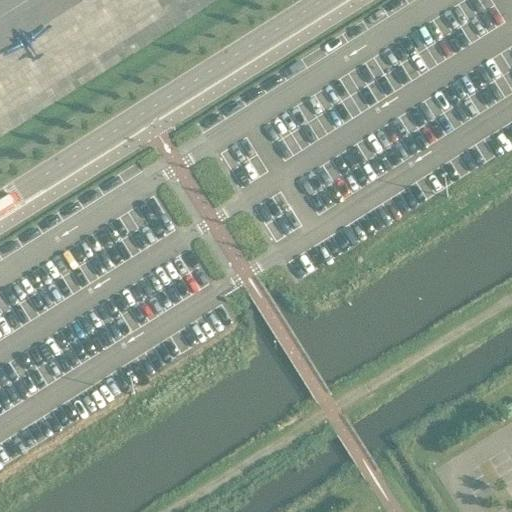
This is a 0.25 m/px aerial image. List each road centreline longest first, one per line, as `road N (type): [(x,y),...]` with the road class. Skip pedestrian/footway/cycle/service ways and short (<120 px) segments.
road 1 (track): [(169,511),(511,296)]
road 2 (secondary): [(323,0),(0,205)]
